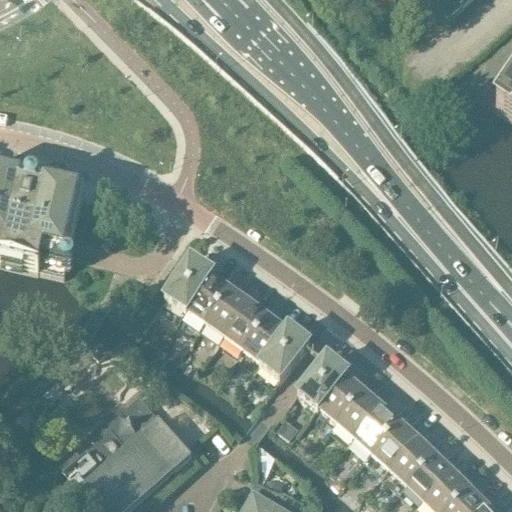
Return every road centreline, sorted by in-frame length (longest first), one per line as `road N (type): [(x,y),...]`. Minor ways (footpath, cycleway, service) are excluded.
road 1 (primary): [(160,0),(477,309)]
road 2 (primary): [(477,309),(370,164),(218,0)]
road 3 (residential): [(171,511),(242,448),(341,319)]
road 4 (residential): [(341,319),(511,474)]
road 5 (residential): [(0,138),(131,180),(189,213)]
road 6 (residential): [(189,213),(341,319)]
road 7 (residential): [(76,255),(148,270),(189,213)]
